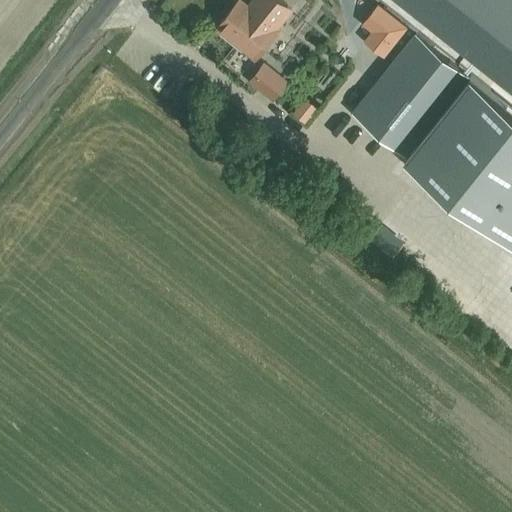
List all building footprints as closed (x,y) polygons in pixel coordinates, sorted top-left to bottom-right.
[(280,0),(253,0),(248,6),(240,0),(239,0),(217,28),(252,56),(275,27),(273,25),(288,6),(280,0)] [(511,0),(412,0),(511,78),(511,0)] [(363,23),(372,31),(364,40),(383,56),(407,27),(378,4),(363,23)] [(470,77),(416,34),(354,112),(407,155),(470,77)] [(511,215),(511,110),(470,77),(407,155),(405,158),(498,233),(511,215)]
